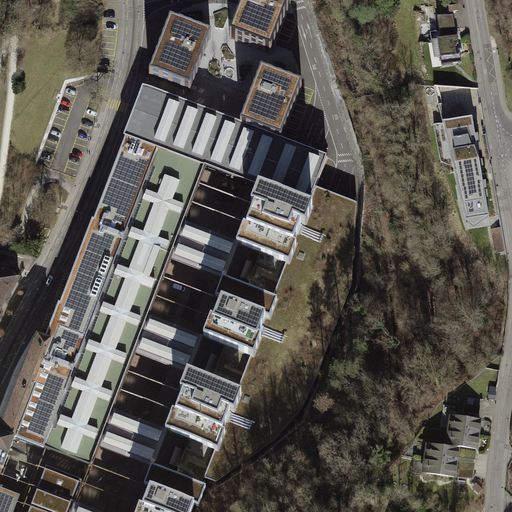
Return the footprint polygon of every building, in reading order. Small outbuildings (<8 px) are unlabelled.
[(244,0),(230,40),(269,55),(289,0),(244,0)] [(455,15),(439,17),(443,39),(439,40),(443,67),(462,64),(455,15)] [(172,23),(152,77),(191,91),(211,38),(172,23)] [(262,72),(242,125),(282,140),(302,87),(262,72)] [(459,103),(461,87),(453,86),(451,102),(459,103)] [(143,90),(126,136),(159,148),(162,149),(194,161),(207,166),(217,169),(243,179),(248,181),(250,182),(254,183),(299,199),(311,204),(317,187),(319,183),(328,158),(318,154),(180,103),(143,90)] [(473,118),(444,122),(467,221),(490,218),(473,118)] [(37,380),(66,390),(82,349),(109,278),(117,258),(125,238),(159,148),(126,136),(95,218),(47,335),(53,338),(37,380)] [(37,380),(16,435),(52,448),(94,463),(207,166),(194,161),(162,149),(159,148),(125,238),(117,258),(109,278),(82,349),(66,390),(37,380)] [(75,511),(132,511),(135,504),(142,487),(150,466),(163,431),(170,410),(175,397),(184,371),(199,338),(207,317),(213,300),(222,277),(232,243),(240,223),(246,206),(254,183),(250,182),(248,181),(243,179),(217,169),(207,166),(94,463),(88,478),(75,511)] [(286,263),(291,265),(299,244),(295,243),(301,226),(306,227),(315,205),(311,204),(299,199),(254,183),(250,182),(242,204),(246,206),(240,223),(235,221),(228,241),(232,243),(260,253),(286,263)] [(329,192),(317,187),(311,204),(315,205),(306,227),(301,226),(295,243),(299,244),(291,265),(286,263),(274,297),(279,298),(270,321),(266,319),(260,337),(263,338),(255,358),(250,357),(238,390),(244,392),(234,418),(229,417),(225,430),(228,431),(220,451),(215,449),(204,479),(216,482),(276,440),(301,411),(313,386),(352,285),(357,203),(346,198),(329,192)] [(502,228),(492,230),(496,252),(506,251),(502,228)] [(286,263),(260,253),(258,259),(247,287),(274,297),(286,263)] [(0,310),(21,276),(0,264),(0,310)] [(250,357),(255,358),(263,338),(260,337),(266,319),(270,321),(279,298),(274,297),(247,287),(222,277),(216,275),(207,298),(213,300),(207,317),(201,315),(193,336),(199,338),(224,347),(250,357)] [(53,338),(47,335),(38,332),(14,372),(0,411),(0,448),(9,452),(16,435),(37,380),(53,338)] [(250,357),(224,347),(212,380),(238,390),(250,357)] [(205,360),(202,369),(212,372),(215,363),(205,360)] [(215,449),(220,451),(228,431),(225,430),(229,417),(234,418),(244,392),(238,390),(212,380),(184,371),(181,369),(171,396),(175,397),(170,410),(165,408),(158,429),(163,431),(188,440),(215,449)] [(452,431),(485,436),(488,421),(454,416),(452,431)] [(449,446),(483,451),(485,436),(451,431),(449,446)] [(215,449),(188,440),(186,446),(184,451),(178,468),(175,475),(201,485),(204,479),(215,449)] [(429,459),(463,463),(465,449),(431,444),(429,459)] [(9,452),(0,448),(0,464),(4,466),(9,452)] [(427,474),(460,479),(463,464),(429,459),(427,474)] [(192,511),(195,506),(199,508),(207,487),(201,485),(175,475),(150,466),(144,463),(136,484),(142,487),(135,504),(130,502),(125,511),(192,511)] [(0,478),(4,466),(0,464),(0,511),(16,511),(23,494),(0,485),(0,478)] [(28,511),(68,511),(71,504),(81,480),(46,466),(37,491),(31,507),(28,511)]
